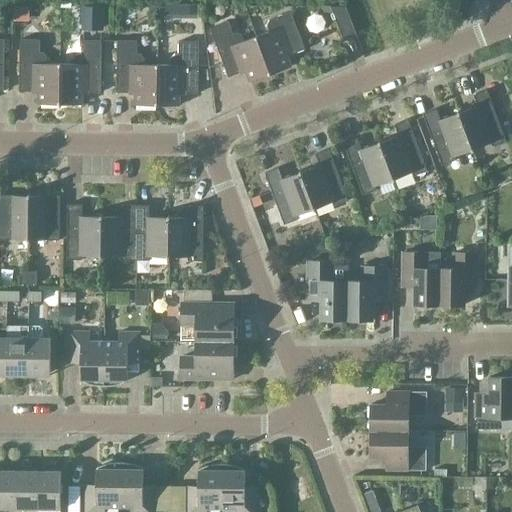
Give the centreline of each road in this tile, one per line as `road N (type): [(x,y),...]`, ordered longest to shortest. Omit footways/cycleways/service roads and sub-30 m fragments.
road 1 (residential): [(0,423),(312,425)]
road 2 (residential): [(246,122),(507,24)]
road 3 (residential): [(290,363),(205,137)]
road 4 (residential): [(290,363),(314,354),(511,344)]
road 5 (residential): [(205,137),(176,144),(0,141)]
